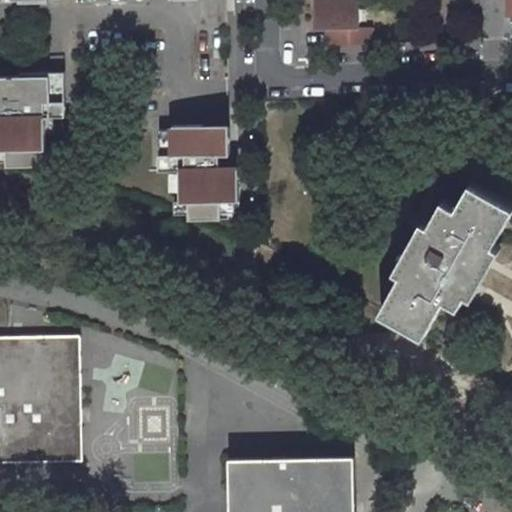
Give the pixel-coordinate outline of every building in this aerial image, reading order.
[(308,0),(309,25),(322,25),(328,25),(328,41),(365,40),(365,23),(354,23),(353,0),(308,0)] [(18,75),(0,75),(0,101),(3,102),(3,116),(0,115),(0,148),(4,148),(4,165),(36,164),(36,148),(44,147),(43,116),(63,115),(62,71),(18,71),(18,75)] [(224,146),(224,120),(197,120),(197,117),(167,117),(167,121),(153,120),(154,146),(152,147),(152,163),(173,162),(174,194),(182,194),(182,212),(233,211),(232,161),(213,161),(213,147),(224,146)] [(423,334),(444,297),(458,305),(511,207),(511,204),(469,179),(454,203),(443,197),(379,308),(423,334)] [(78,335),(0,336),(0,461),(80,460),(78,335)] [(354,511),(353,455),(227,457),(227,511),(354,511)]
